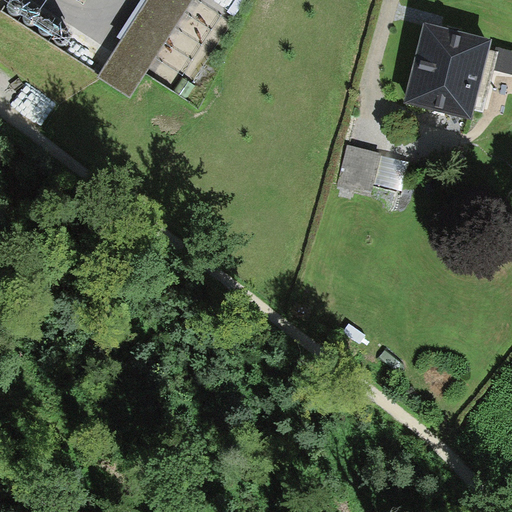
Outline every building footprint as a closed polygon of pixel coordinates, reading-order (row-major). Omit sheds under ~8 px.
[(195,0),(150,0),(100,79),(131,99),(195,0)] [(24,17),(24,14),(22,12),(21,10),(18,9),(16,9),(13,10),(11,11),(10,13),(9,15),(9,18),(9,20),(11,22),(13,23),(15,24),(18,24),(20,23),(22,22),(23,19),(24,17)] [(39,27),(39,25),(38,23),(36,21),(34,20),(31,19),(29,20),(27,21),(25,23),(24,26),(24,28),(25,30),(26,32),(28,34),(31,35),(33,35),(36,34),(38,32),(39,30),(39,27)] [(500,37),(432,20),(413,98),(480,115),(500,37)] [(57,38),(57,35),(56,33),(54,31),(51,30),(49,30),(47,30),(44,32),(43,34),(42,36),(42,38),(43,41),(44,43),(46,44),(48,45),(51,45),(53,44),(55,42),(57,40),(57,38)] [(386,157),(350,148),(340,192),(375,201),(386,157)]
